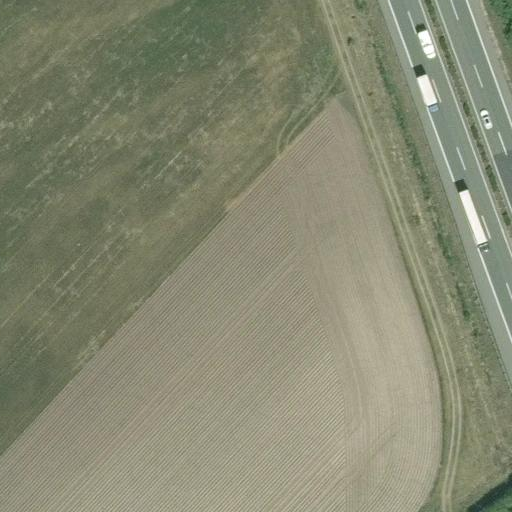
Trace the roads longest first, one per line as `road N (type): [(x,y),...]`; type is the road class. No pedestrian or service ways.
road 1 (motorway): [(404,0),(511,302)]
road 2 (motorway): [(511,168),(450,0)]
